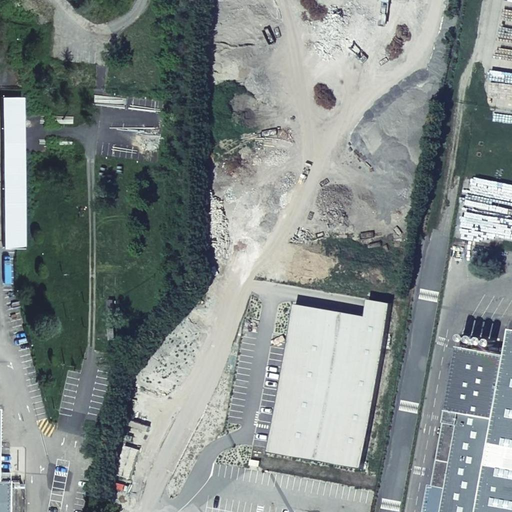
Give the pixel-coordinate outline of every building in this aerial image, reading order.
[(1,97),(2,248),(23,248),(21,97),(1,97)] [(271,448),(270,453),(366,469),(395,304),(372,300),(369,317),(296,304),(288,345),(283,344),(277,380),(282,381),(281,390),(276,389),(270,422),(275,423),(273,436),(267,435),(265,447),(271,448)] [(511,511),(511,335),(480,511),(511,511)] [(440,511),(430,510),(429,511),(479,511),(507,355),(460,347),(432,498),(445,500),(443,511),(440,511)] [(0,511),(8,511),(9,473),(0,472),(0,511)]
